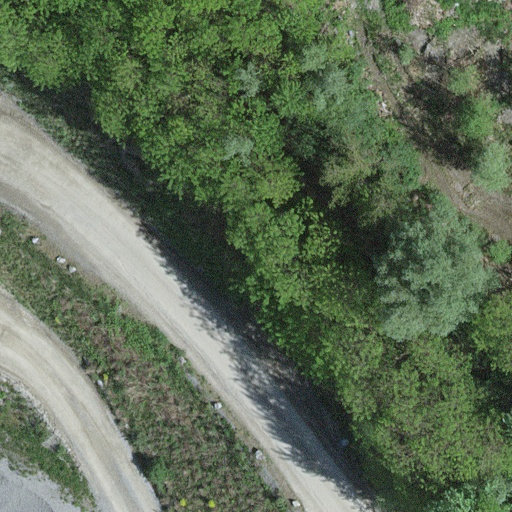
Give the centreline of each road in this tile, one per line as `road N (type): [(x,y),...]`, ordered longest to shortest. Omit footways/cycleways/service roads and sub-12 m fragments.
road 1 (track): [(355,511),(260,380),(77,206),(0,156)]
road 2 (track): [(0,341),(85,428),(126,511)]
